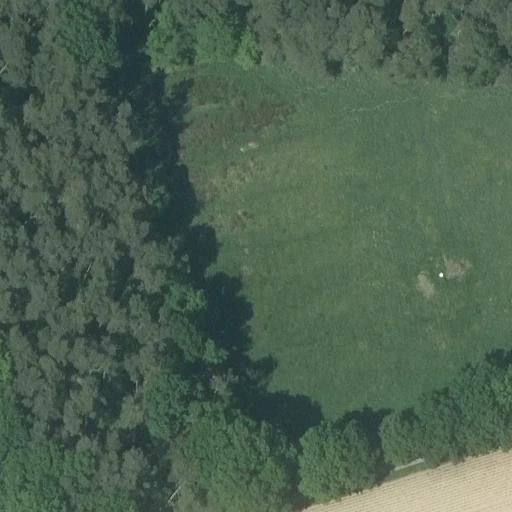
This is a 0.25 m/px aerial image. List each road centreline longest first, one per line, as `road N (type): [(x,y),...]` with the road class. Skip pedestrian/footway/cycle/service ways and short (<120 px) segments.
road 1 (track): [(237,511),(511,426)]
road 2 (track): [(0,374),(52,511)]
